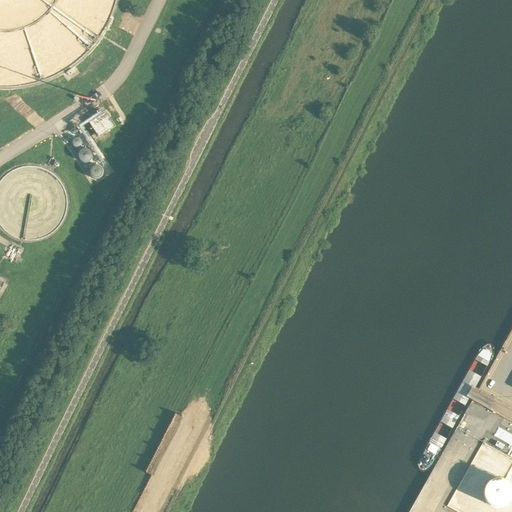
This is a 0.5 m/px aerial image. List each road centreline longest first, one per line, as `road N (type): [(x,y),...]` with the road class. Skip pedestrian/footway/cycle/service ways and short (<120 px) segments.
road 1 (unclassified): [(22,511),(275,0)]
road 2 (unknown): [(0,102),(42,98),(70,85),(104,53),(129,0)]
